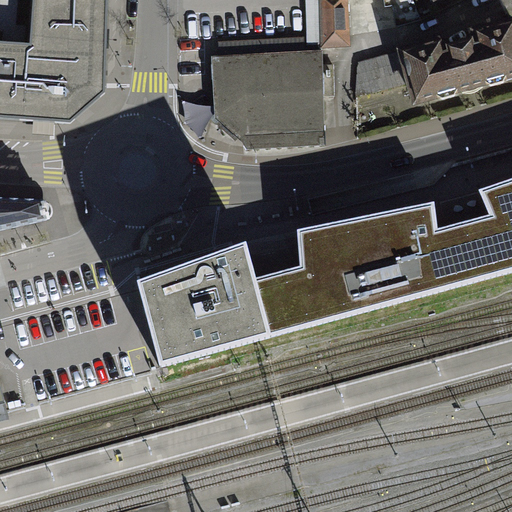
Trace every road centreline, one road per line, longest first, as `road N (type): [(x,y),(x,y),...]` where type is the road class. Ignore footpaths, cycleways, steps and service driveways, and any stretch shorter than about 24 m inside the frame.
road 1 (tertiary): [(511,128),(342,171),(269,182),(177,180)]
road 2 (residential): [(125,207),(101,242),(0,273)]
road 3 (residential): [(152,0),(140,129)]
